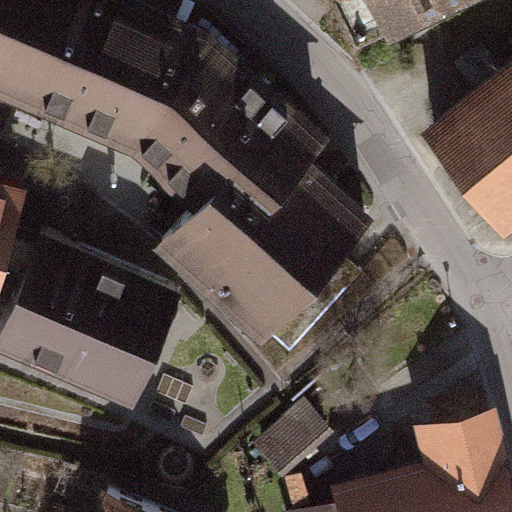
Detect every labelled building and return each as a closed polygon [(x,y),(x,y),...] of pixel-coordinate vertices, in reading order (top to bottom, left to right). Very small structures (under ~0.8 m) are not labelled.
[(0,0),(0,270),(5,251),(28,261),(0,328),(0,338),(135,395),(182,284),(42,225),(40,233),(13,226),(23,189),(0,182),(0,90),(5,80),(138,136),(202,193),(164,237),(291,350),(364,268),(336,243),(367,211),(351,196),(355,191),(319,159),(315,164),(302,153),(321,131),(207,29),(174,15),(173,18),(129,0),(0,0)] [(336,0),(351,32),(354,31),(358,43),(407,22),(401,8),(416,0),(336,0)] [(436,133),(498,211),(511,199),(511,75),(487,94),(436,133)] [(307,397),(258,439),(284,470),(334,428),(307,397)] [(339,498),(300,508),(301,511),(511,511),(511,496),(487,403),(436,415),(450,469),(405,480),(403,469),(336,488),(339,498)] [(98,511),(160,511),(164,505),(111,482),(98,511)]
